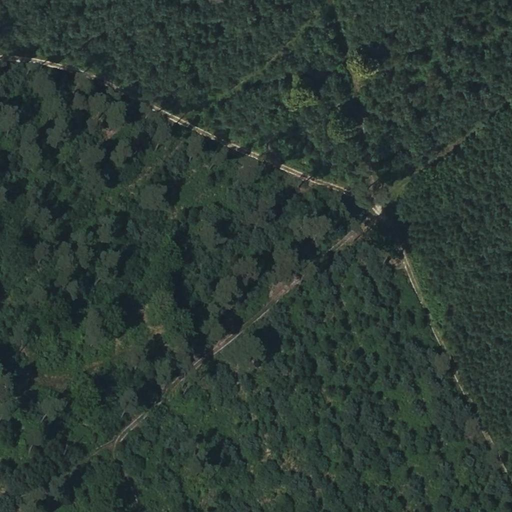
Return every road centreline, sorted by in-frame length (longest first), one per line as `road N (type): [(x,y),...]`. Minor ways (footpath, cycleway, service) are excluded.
road 1 (track): [(380,210),(77,69),(0,57)]
road 2 (track): [(511,478),(380,210)]
